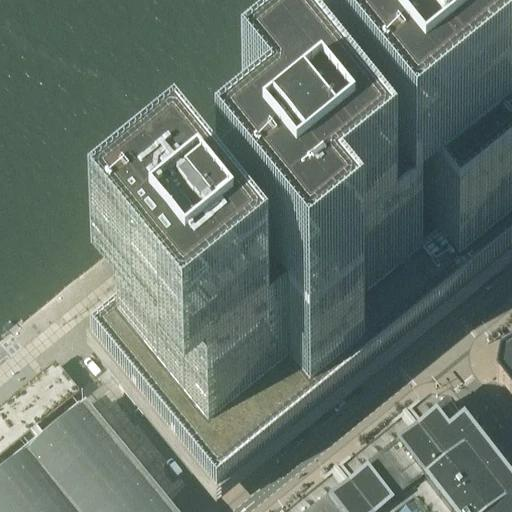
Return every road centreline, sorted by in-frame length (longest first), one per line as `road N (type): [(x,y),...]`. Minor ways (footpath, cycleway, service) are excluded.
road 1 (tertiary): [(440,351),(244,511)]
road 2 (residential): [(511,447),(440,351)]
